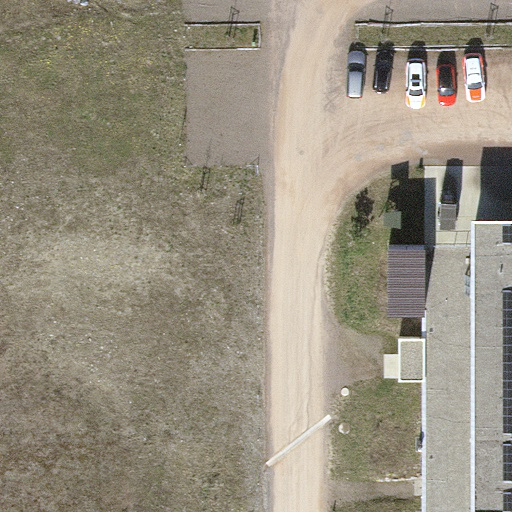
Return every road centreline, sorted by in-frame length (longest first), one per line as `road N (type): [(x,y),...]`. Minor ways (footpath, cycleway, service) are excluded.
road 1 (track): [(300,511),(295,0)]
road 2 (track): [(511,133),(296,134)]
